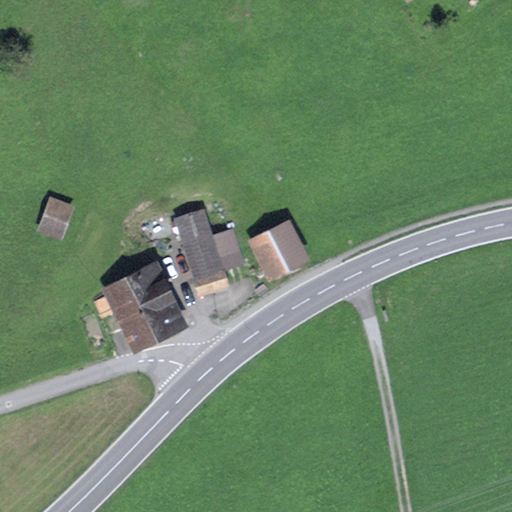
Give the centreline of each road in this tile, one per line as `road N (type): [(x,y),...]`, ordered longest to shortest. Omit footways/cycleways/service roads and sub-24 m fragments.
road 1 (secondary): [(511,222),(409,250),(345,279),(203,375)]
road 2 (track): [(345,279),(371,324),(408,511)]
road 3 (unclassified): [(0,406),(131,362),(163,360),(203,375)]
road 4 (secondary): [(203,375),(68,511)]
